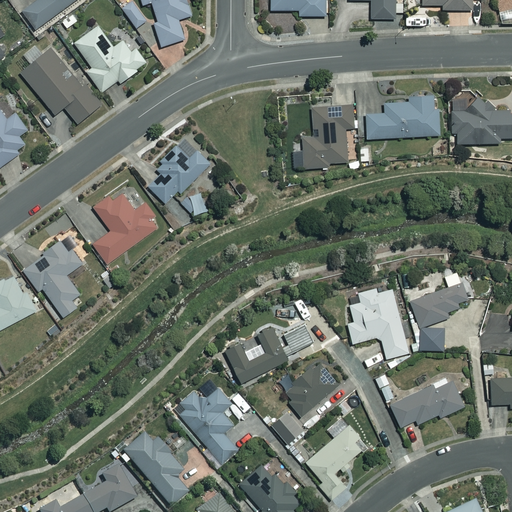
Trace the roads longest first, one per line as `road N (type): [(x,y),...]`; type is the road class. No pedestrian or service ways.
road 1 (residential): [(230,70),(340,56),(511,50)]
road 2 (residential): [(0,219),(160,101),(230,70)]
road 3 (residential): [(366,511),(445,461),(511,449)]
